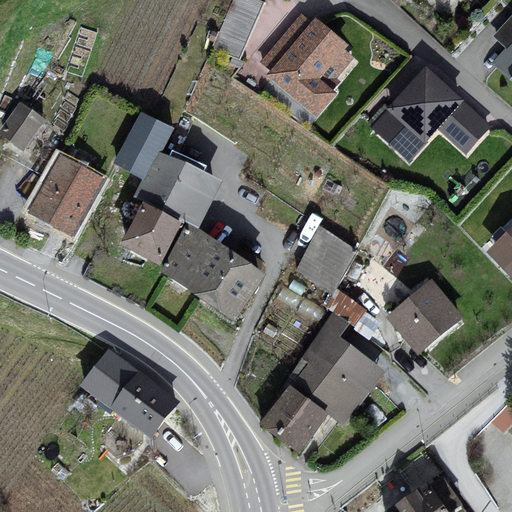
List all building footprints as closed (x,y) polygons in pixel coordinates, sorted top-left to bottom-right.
[(238,58),(264,0),(232,0),(211,45),(238,58)] [(438,0),(448,8),(455,0),(438,0)] [(313,26),(302,17),(260,64),(275,76),(271,84),(320,127),(340,99),(335,94),(357,63),(348,56),(351,49),(319,23),(313,26)] [(511,22),(493,42),(508,54),(494,70),(511,86),(511,22)] [(492,131),(430,74),(372,135),(409,170),(440,141),(466,164),(492,131)] [(51,126),(23,111),(5,139),(30,159),(51,126)] [(220,181),(161,155),(138,196),(147,200),(125,243),(159,260),(233,317),(262,274),(195,232),(220,181)] [(104,183),(64,163),(36,224),(74,242),(104,183)] [(321,222),(295,265),(332,287),(358,244),(321,222)] [(511,278),(511,241),(493,259),(511,278)] [(466,321),(434,289),(390,325),(421,363),(466,321)] [(386,375),(335,339),(292,386),(299,390),(263,432),(308,465),(337,426),(350,432),(386,375)] [(110,351),(82,388),(151,440),(179,403),(110,351)] [(464,511),(447,482),(403,511),(464,511)]
